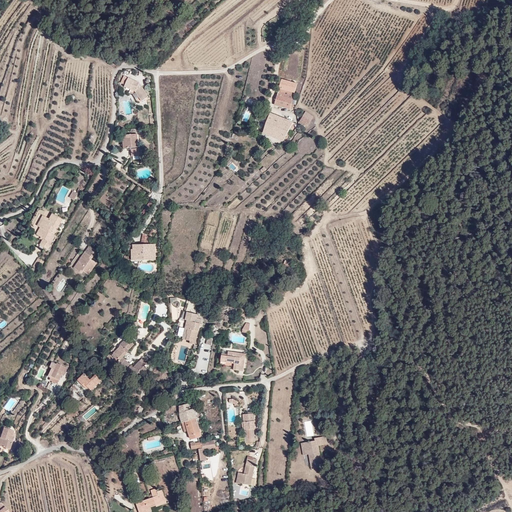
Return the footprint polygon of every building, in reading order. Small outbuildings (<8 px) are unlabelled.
[(140,83),(128,78),(125,87),(136,93),(143,103),(150,97),(140,83)] [(283,79),(276,105),(293,110),(299,83),(283,79)] [(307,127),(313,116),(305,111),(299,123),(307,127)] [(296,122),(272,113),(266,134),(287,144),(296,122)] [(141,133),(123,134),(123,147),(143,146),(141,133)] [(72,191),(69,197),(74,200),(78,194),(72,191)] [(128,219),(139,226),(156,202),(148,194),(128,219)] [(51,245),(67,219),(47,211),(33,230),(51,245)] [(88,282),(105,259),(91,245),(72,269),(88,282)] [(158,245),(133,249),(134,263),(158,262),(158,245)] [(38,257),(32,266),(38,270),(44,261),(38,257)] [(203,314),(188,311),(184,341),(201,342),(203,314)] [(124,361),(137,346),(129,337),(116,353),(124,361)] [(233,372),(249,372),(247,353),(229,353),(233,372)] [(144,358),(132,370),(143,377),(152,367),(144,358)] [(73,372),(58,363),(49,379),(64,384),(73,372)] [(103,384),(91,368),(79,380),(92,393),(103,384)] [(95,404),(82,417),(86,420),(99,408),(95,404)] [(196,404),(180,408),(187,441),(201,436),(196,404)] [(258,413),(244,411),(243,434),(258,436),(258,413)] [(1,426),(0,428),(0,446),(12,450),(18,430),(1,426)] [(329,438),(303,443),(305,471),(324,469),(329,438)] [(217,439),(199,446),(200,460),(207,460),(207,451),(219,446),(217,439)] [(263,458),(249,452),(239,485),(255,492),(263,458)] [(156,462),(159,474),(169,472),(166,460),(156,462)] [(165,490),(134,501),(140,511),(155,511),(169,504),(165,490)]
